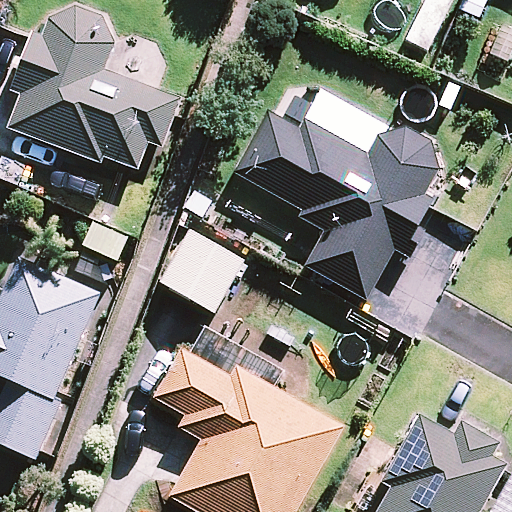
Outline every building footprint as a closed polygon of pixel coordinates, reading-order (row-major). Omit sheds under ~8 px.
[(31,36),(9,97),(19,101),(8,130),(135,176),(148,140),(161,145),(177,100),(101,72),(119,24),(72,7),(31,36)] [(511,67),(511,28),(500,22),(485,54),(511,68),(511,67)] [(239,178),(303,211),(298,221),(325,234),(306,270),(365,300),(391,249),(403,255),(431,200),(424,196),(440,164),(429,143),(402,129),(384,133),(370,160),(306,128),(302,134),(269,118),(239,178)] [(92,222),(80,248),(120,267),(132,241),(92,222)] [(242,262),(190,232),(161,283),(213,313),(242,262)] [(101,293),(18,257),(0,296),(0,446),(35,461),(63,398),(56,396),(101,293)] [(207,325),(190,356),(182,352),(155,400),(185,416),(178,428),(203,441),(171,499),(195,511),(295,511),(342,428),(275,392),(287,369),(207,325)] [(511,511),(511,455),(460,423),(451,438),(420,419),(382,481),(391,487),(375,511),(479,511),(482,508),(488,511),(511,511)]
